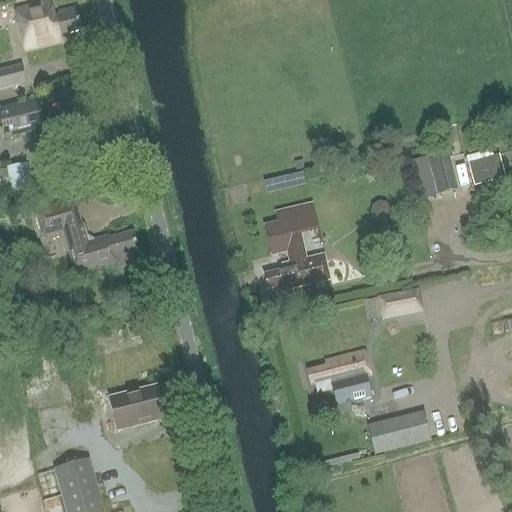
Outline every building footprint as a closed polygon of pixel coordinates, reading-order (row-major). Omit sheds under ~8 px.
[(61,37),(81,32),(75,8),(55,13),(52,1),(14,10),(25,53),(62,44),(61,37)] [(21,66),(0,71),(0,91),(26,84),(21,66)] [(44,130),(37,100),(0,109),(0,119),(5,140),(44,130)] [(111,157),(132,152),(128,135),(121,137),(119,131),(84,139),(86,146),(74,148),(80,170),(112,162),(111,157)] [(458,192),(448,153),(426,158),(436,197),(458,192)] [(488,158),(486,153),(467,158),(475,187),(505,179),(498,155),(488,158)] [(60,164),(33,169),(39,200),(66,195),(60,164)] [(31,189),(27,165),(7,169),(12,193),(31,189)] [(64,232),(68,245),(76,275),(115,264),(116,269),(134,264),(131,253),(139,251),(134,233),(109,240),(107,234),(87,240),(76,199),(35,211),(42,238),(64,232)] [(324,255),(306,259),(300,233),(320,229),(314,207),(278,216),(280,222),(265,226),(272,256),(287,252),(290,263),(281,265),(282,271),(265,275),(272,302),(289,298),(288,291),(330,281),(324,255)] [(418,292),(379,300),(383,320),(422,313),(418,292)] [(138,318),(124,322),(130,341),(143,337),(138,318)] [(311,389),(315,388),(316,392),(333,388),(337,405),(372,397),(366,375),(369,374),(363,351),(324,361),(324,366),(307,370),(311,389)] [(118,431),(169,418),(161,385),(110,398),(118,431)] [(99,392),(70,396),(73,417),(102,413),(99,392)] [(424,415),(369,429),(376,458),(432,444),(424,415)] [(54,470),(65,511),(104,511),(89,460),(54,470)]
